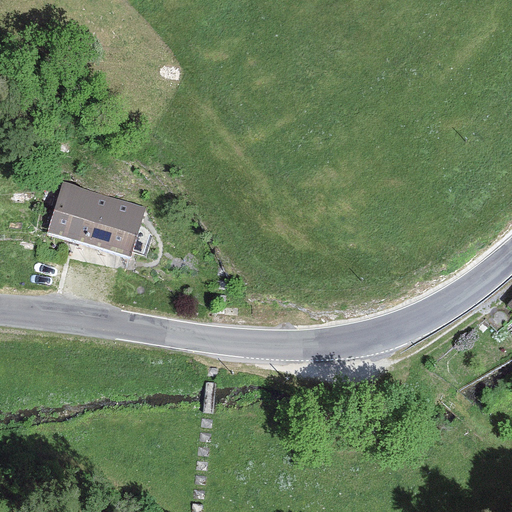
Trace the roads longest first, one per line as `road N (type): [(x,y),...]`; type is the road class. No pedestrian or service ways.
road 1 (secondary): [(511,252),(411,323),(322,345),(233,342),(0,308)]
road 2 (track): [(372,338),(511,450)]
